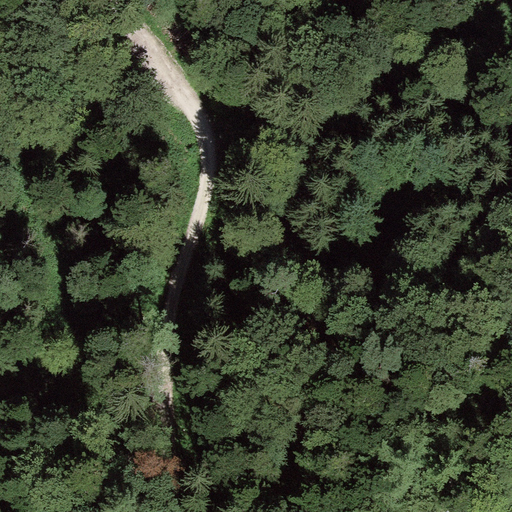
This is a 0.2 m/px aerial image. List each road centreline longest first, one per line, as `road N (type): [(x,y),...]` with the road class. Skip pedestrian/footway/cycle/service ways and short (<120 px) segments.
road 1 (track): [(175,511),(166,352),(215,130),(172,96),(127,83),(0,70)]
road 2 (track): [(511,347),(444,511)]
